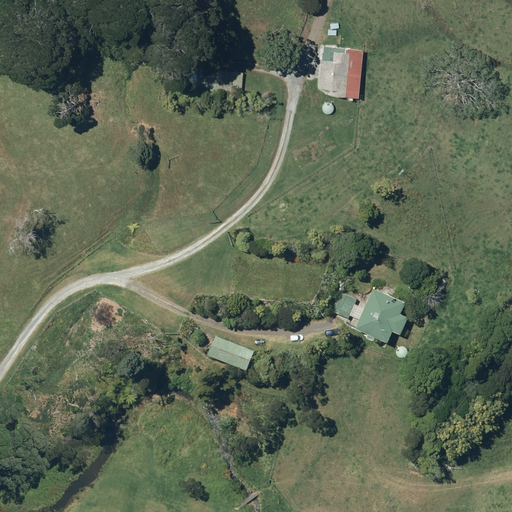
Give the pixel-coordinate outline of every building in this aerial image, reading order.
[(360,94),(364,46),(325,43),(323,58),(322,57),(319,85),(331,86),(331,91),(360,94)] [(243,71),(196,67),(195,79),(186,79),(185,89),(241,94),(243,71)] [(307,85),(305,105),(315,106),(317,86),(307,85)] [(408,302),(375,287),(358,328),(370,334),(369,337),(377,341),(379,337),(390,342),(395,331),(403,334),(411,316),(403,313),(408,302)] [(351,315),(356,304),(358,300),(339,291),(331,309),(350,318),(351,315)] [(249,370),(257,351),(219,334),(211,354),(249,370)]
